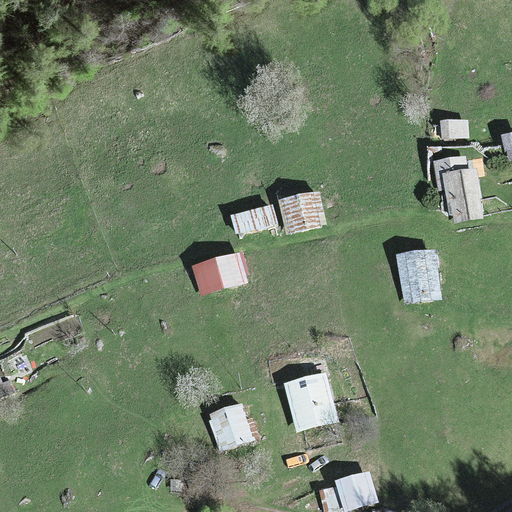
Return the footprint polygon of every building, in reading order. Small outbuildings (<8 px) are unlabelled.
[(477,174),(442,178),(448,224),(484,219),(477,174)] [(321,199),(279,207),(285,237),(327,229),(321,199)] [(271,208),(229,220),(235,240),(277,228),(271,208)] [(243,256),(214,263),(219,288),(248,282),(243,256)] [(439,256),(400,261),(405,309),(445,304),(439,256)] [(331,377),(284,388),(296,433),(342,421),(331,377)] [(244,407),(207,420),(219,455),(256,442),(244,407)] [(370,477),(317,490),(322,511),(343,511),(376,504),(370,477)]
